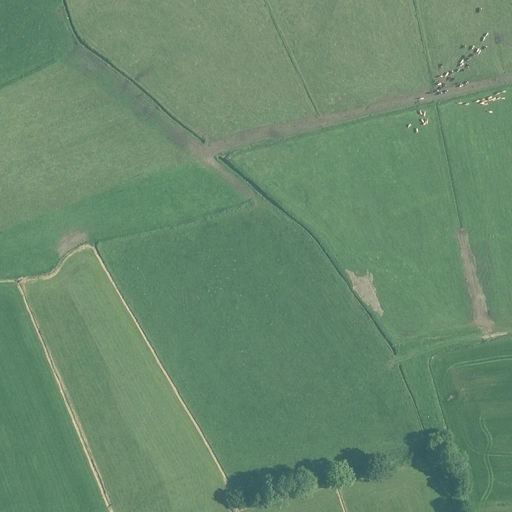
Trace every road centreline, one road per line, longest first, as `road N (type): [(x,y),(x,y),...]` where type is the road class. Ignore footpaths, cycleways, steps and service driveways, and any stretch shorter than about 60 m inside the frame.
road 1 (track): [(511,78),(209,152)]
road 2 (track): [(319,269),(389,362),(511,334)]
